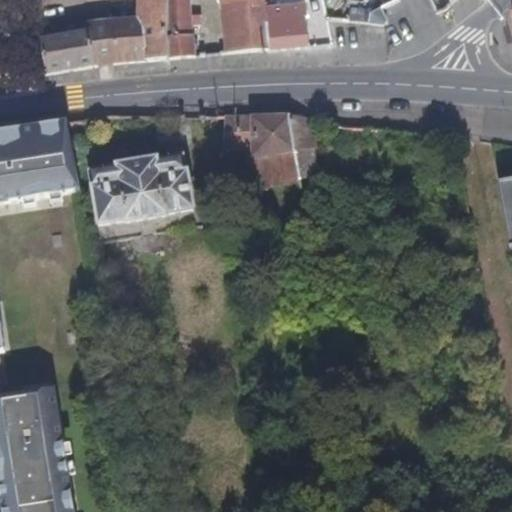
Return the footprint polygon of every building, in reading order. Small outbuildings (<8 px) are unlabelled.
[(168,61),(168,0),(138,0),(138,21),(119,22),(109,23),(115,66),(124,65),(126,65),(146,63),(168,61)] [(193,17),(191,0),(168,0),(168,61),(196,59),(194,39),(193,28),(193,27),(201,27),(201,16),(193,17)] [(267,11),(265,0),(222,0),(227,55),(270,52),(271,52),(267,11)] [(308,49),(303,8),(267,11),(271,52),(308,49)] [(369,25),(371,12),(351,10),(349,23),(369,25)] [(115,66),(109,23),(87,25),(89,32),(95,68),(115,66)] [(95,68),(89,32),(42,40),(47,77),(95,68)] [(315,151),(316,150),(311,121),(292,117),(274,117),(227,118),(226,150),(247,150),(250,190),(271,188),(276,186),(301,182),(320,179),(315,151)] [(0,206),(81,194),(68,124),(41,128),(0,134),(0,352),(5,352),(0,319),(0,206)] [(195,214),(184,155),(88,170),(92,187),(101,230),(195,214)] [(511,184),(500,187),(511,251),(511,250),(511,184)] [(486,335),(460,198),(391,209),(415,348),(486,335)] [(73,511),(54,392),(0,400),(0,457),(1,458),(3,470),(0,470),(0,495),(2,511),(73,511)]
